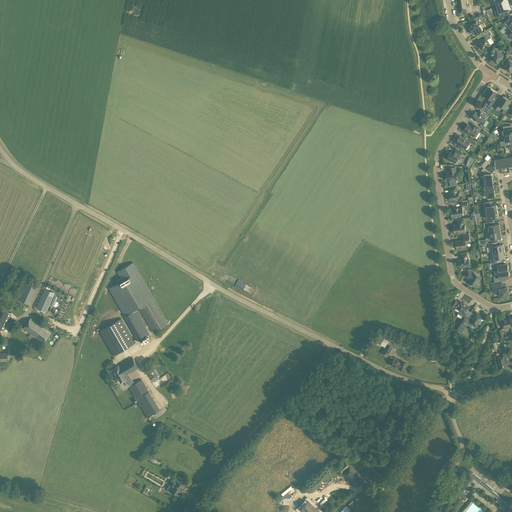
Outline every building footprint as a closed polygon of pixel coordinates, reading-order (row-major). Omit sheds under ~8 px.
[(473,5),(471,0),(468,0),(461,1),(463,9),(462,9),(463,13),(467,13),(467,12),(478,10),(477,5),(473,5)] [(509,4),(508,2),(497,6),(498,10),(495,11),(497,17),(504,15),(503,11),(511,9),(510,8),(511,7),(510,4),(509,4)] [(508,25),(510,28),(511,26),(511,18),(509,21),(506,18),(501,22),(506,27),(508,25)] [(471,30),(474,35),(483,29),(480,24),(479,25),(476,21),(470,25),(473,28),(471,30)] [(480,41),(478,42),(482,49),(493,42),(491,38),(491,37),(490,35),(492,34),(490,30),(483,34),(485,38),(480,41)] [(489,54),(493,56),(491,59),(497,63),(499,61),(500,61),(505,55),(494,47),(489,54)] [(492,104),(495,99),(493,97),(496,92),(491,88),(489,90),(488,90),(488,92),(488,93),(485,96),(489,98),(487,101),(492,104)] [(499,110),(502,106),(505,108),(510,101),(503,96),(501,99),(498,97),(492,106),(499,110)] [(475,112),(472,117),(475,120),(475,121),(477,122),(478,122),(482,124),(480,126),(484,129),(486,126),(483,124),(486,119),(488,115),(480,110),(478,113),(475,112)] [(481,128),(474,124),(472,127),(467,124),(463,130),(477,139),(480,133),(479,132),(481,128)] [(503,126),(505,135),(511,134),(511,128),(511,129),(510,128),(510,125),(503,126)] [(511,134),(505,135),(504,136),(505,140),(500,141),(501,146),(511,144),(511,141),(511,140),(511,134)] [(455,143),(465,149),(469,142),(475,146),(477,142),(469,137),(467,141),(460,136),(455,143)] [(463,153),(455,148),(452,153),(450,152),(447,159),(455,162),(457,157),(460,158),(463,153)] [(491,156),(491,157),(486,153),(485,156),(487,157),(483,162),(494,170),(495,168),(494,167),(495,165),(495,159),(493,160),(494,159),(491,156)] [(492,172),(494,170),(483,162),(481,166),(483,167),(481,170),(484,172),(484,174),(490,173),(491,171),(492,172)] [(449,167),(450,172),(446,173),(447,180),(450,180),(450,185),(457,184),(456,179),(458,179),(456,171),(455,166),(449,167)] [(459,198),(458,192),(457,192),(457,186),(450,187),(451,193),(448,193),(449,200),(459,198)] [(486,207),(486,212),(497,211),(496,205),(491,205),(491,202),(492,201),(484,202),(484,207),(486,207)] [(451,209),(452,217),(464,215),(462,207),(451,209)] [(498,216),(497,211),(486,212),(487,218),(486,218),(486,221),(494,220),(493,220),(493,217),(498,216)] [(466,232),(464,223),(463,219),(456,220),(456,224),(453,225),(454,233),(466,232)] [(489,227),(489,232),(500,231),(499,224),(492,225),(491,222),(484,223),(484,227),(489,227)] [(501,237),(500,231),(489,232),(487,232),(487,238),(486,238),(487,243),(494,242),(494,238),(501,237)] [(466,243),(467,242),(470,242),(469,235),(463,236),(463,240),(455,241),(456,249),(466,247),(466,243)] [(492,246),(493,252),(505,250),(504,247),(503,244),(498,245),(498,241),(488,243),(489,246),(492,246)] [(505,254),(505,250),(493,252),(494,258),(491,259),(491,262),(500,261),(500,258),(505,257),(505,254)] [(469,266),(468,259),(467,253),(461,254),(462,260),(458,260),(459,267),(469,266)] [(153,331),(168,322),(153,298),(131,260),(117,269),(123,280),(109,289),(139,340),(150,334),(136,310),(139,308),(153,331)] [(498,268),(498,271),(508,270),(508,269),(508,268),(508,265),(507,265),(507,263),(504,264),(504,261),(491,262),(492,269),(498,268)] [(481,277),(474,273),(473,274),(468,270),(464,275),(470,279),(468,281),(474,286),(476,282),(477,283),(481,277)] [(508,272),(508,270),(498,271),(499,275),(493,276),(494,282),(506,280),(506,277),(509,277),(509,275),(509,271),(508,272)] [(36,285),(24,279),(15,298),(28,304),(36,285)] [(508,287),(501,288),(501,284),(493,285),(494,293),(500,294),(500,297),(509,296),(508,287)] [(55,293),(45,288),(36,307),(46,312),(55,293)] [(461,301),(459,303),(456,301),(452,305),(465,314),(455,328),(458,331),(464,322),(471,312),(468,310),(468,309),(469,307),(461,301)] [(0,317),(0,329),(3,331),(12,313),(4,309),(0,317)] [(474,314),(471,312),(464,322),(471,327),(472,324),(476,327),(477,326),(478,326),(480,325),(480,323),(479,322),(483,316),(476,311),(474,314)] [(43,342),(49,333),(42,327),(43,326),(31,318),(23,328),(35,337),(35,336),(43,342)] [(135,342),(122,318),(99,331),(113,355),(135,342)] [(504,328),(510,327),(508,318),(502,319),(504,328)] [(388,341),(384,347),(381,353),(387,356),(394,344),(388,341)] [(507,367),(506,363),(509,362),(507,350),(501,351),(502,356),(497,357),(499,368),(507,367)] [(121,382),(126,379),(130,386),(129,386),(147,417),(160,409),(142,379),(134,383),(128,373),(138,368),(132,357),(113,368),(121,382)] [(390,366),(398,369),(399,368),(403,370),(406,362),(401,361),(393,358),(390,366)] [(152,364),(145,369),(151,378),(159,373),(152,364)] [(341,474),(356,488),(365,478),(350,465),(343,459),(335,467),(337,469),(341,474)] [(328,468),(320,475),(326,481),(333,474),(328,468)] [(480,478),(474,474),(468,481),(470,483),(474,479),(477,481),(480,478)] [(175,479),(171,486),(169,485),(167,488),(178,495),(185,484),(175,479)] [(483,481),(481,484),(489,491),(491,488),(483,481)] [(320,511),(307,499),(298,510),(300,511),(320,511)] [(511,507),(505,501),(504,502),(502,500),(499,503),(501,505),(499,507),(504,510),(502,511),(510,511),(509,511),(511,507)]
